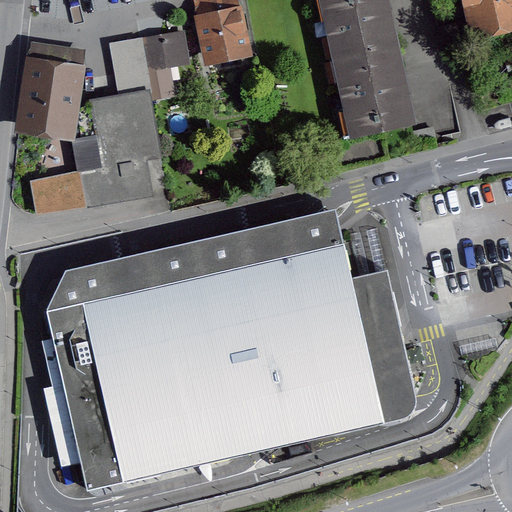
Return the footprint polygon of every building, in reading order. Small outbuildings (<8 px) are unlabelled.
[(206,69),(251,59),(237,0),(194,0),(191,1),(206,69)] [(384,0),(312,0),(346,141),(413,125),(384,0)] [(511,0),(462,0),(473,42),(511,32),(511,0)] [(166,39),(171,66),(186,63),(181,37),(166,39)] [(177,98),(171,66),(166,39),(110,49),(115,80),(147,74),(152,103),(177,98)] [(70,145),(83,52),(27,44),(14,137),(70,145)] [(80,176),(87,209),(152,196),(145,160),(158,158),(145,95),(89,106),(91,117),(78,120),(83,144),(97,142),(103,172),(80,176)] [(335,208),(65,269),(46,309),(87,490),(259,453),(353,431),(401,420),(408,415),(414,410),(416,404),(416,396),(387,269),(351,277),(335,208)]
